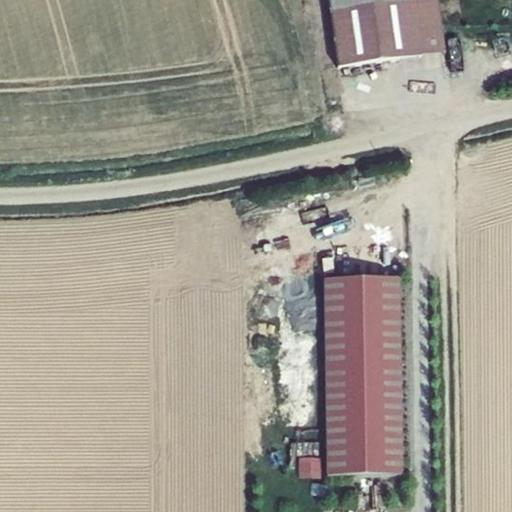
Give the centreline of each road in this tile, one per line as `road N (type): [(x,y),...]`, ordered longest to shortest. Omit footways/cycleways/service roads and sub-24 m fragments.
road 1 (track): [(511,110),(109,191),(0,196)]
road 2 (track): [(432,127),(444,511)]
